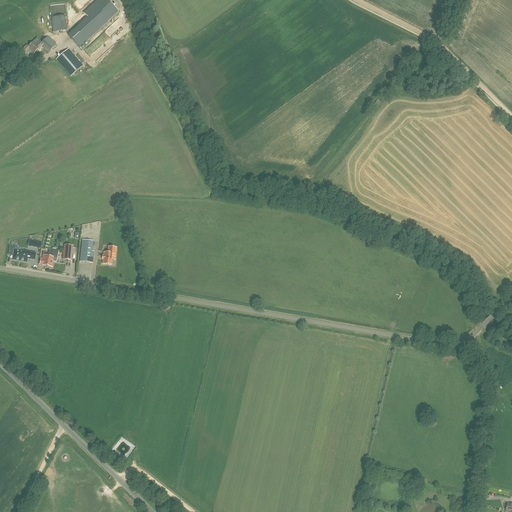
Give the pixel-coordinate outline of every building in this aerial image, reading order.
[(105,24),(119,12),(107,0),(97,0),(93,4),(83,13),(88,18),(68,36),(80,48),(99,30),(100,28),(105,24)] [(53,32),(66,30),(64,16),(52,18),(53,32)] [(56,46),(47,37),(42,42),(37,38),(33,42),(29,47),(27,45),(22,50),(26,53),(29,49),(34,53),(39,48),(41,46),(48,53),(56,46)] [(71,76),(82,66),(68,49),(56,60),(71,76)] [(71,261),(72,246),(64,245),(63,260),(71,261)] [(34,260),(35,254),(28,252),(20,251),(20,248),(10,247),(8,255),(9,255),(9,254),(11,255),(11,256),(13,256),(13,259),(12,260),(13,260),(18,261),(21,261),(26,262),(27,262),(26,262),(27,258),(34,260)] [(81,247),(80,262),(93,263),(94,252),(91,252),(92,248),(81,247)] [(115,260),(115,255),(116,248),(109,247),(108,253),(104,253),(103,264),(111,265),(112,259),(115,260)] [(48,256),(47,256),(46,256),(47,253),(43,252),(43,255),(43,259),(41,259),(40,264),(43,265),(47,266),(52,267),(54,258),(57,259),(59,250),(56,250),(56,249),(55,249),(55,248),(54,248),(53,248),(52,249),(49,248),(48,256)]
